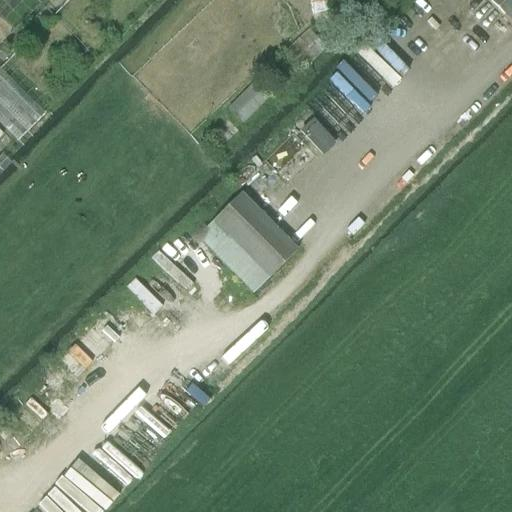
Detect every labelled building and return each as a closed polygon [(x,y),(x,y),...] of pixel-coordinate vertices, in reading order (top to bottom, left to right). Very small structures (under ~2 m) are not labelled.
[(334,0),(306,0),(312,32),(339,27),(334,0)] [(511,0),(485,0),(511,26),(511,0)] [(280,57),(299,75),(326,48),(307,30),(280,57)] [(0,125),(16,141),(43,114),(0,70),(0,125)] [(227,108),(242,124),(267,100),(252,84),(227,108)] [(267,278),(268,279),(297,251),(240,195),(212,222),(213,223),(197,240),(251,294),(267,278)]
